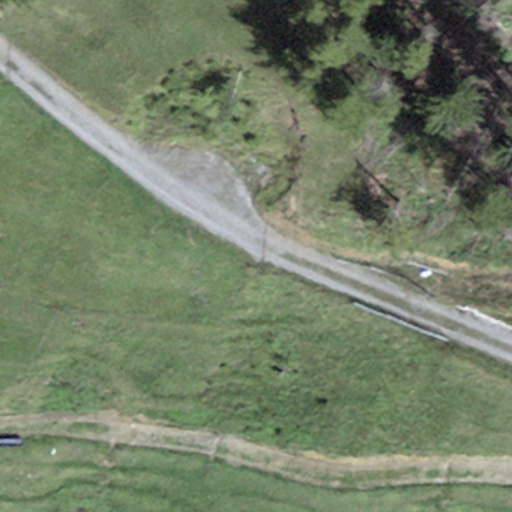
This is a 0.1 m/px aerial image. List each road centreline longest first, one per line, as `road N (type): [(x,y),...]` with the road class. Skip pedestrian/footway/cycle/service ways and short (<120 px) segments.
road 1 (track): [(0,58),(153,180),(226,226),(511,346)]
road 2 (track): [(511,477),(328,470),(109,420),(0,424)]
